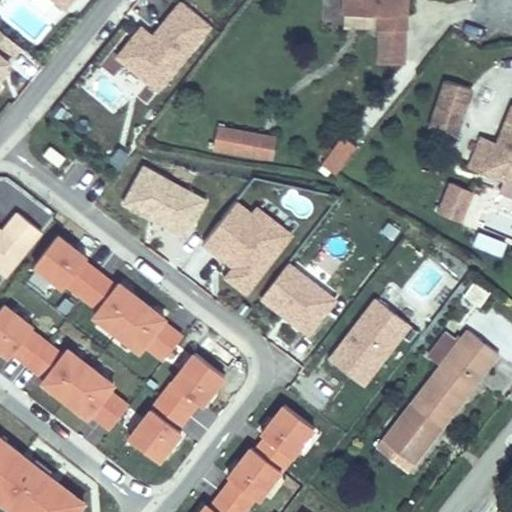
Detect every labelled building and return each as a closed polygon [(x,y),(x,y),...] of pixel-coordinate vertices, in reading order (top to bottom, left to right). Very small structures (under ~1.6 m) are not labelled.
[(54,0),(66,10),(74,0),(54,0)] [(376,30),(379,30),(407,30),(410,31),(409,0),(342,0),(342,15),(377,15),(376,30)] [(159,93),(213,27),(179,1),(152,35),(141,26),(115,57),(159,93)] [(0,92),(3,89),(0,86),(0,78),(24,49),(0,30),(0,92)] [(407,30),(379,30),(378,64),(407,64),(407,30)] [(458,138),(474,91),(444,82),(429,128),(458,138)] [(480,137),(467,168),(504,183),(506,178),(511,180),(511,103),(511,104),(496,143),(480,137)] [(255,158),(260,133),(219,126),(214,151),(255,158)] [(277,136),(260,133),(255,158),(272,161),(277,136)] [(337,175),(358,146),(343,135),(322,164),(337,175)] [(188,239),(209,200),(142,164),(121,204),(188,239)] [(475,193),(449,183),(438,213),(463,223),(475,193)] [(203,245),(232,268),(224,278),(247,296),(295,234),(257,205),(252,212),(237,200),(203,245)] [(0,271),(7,278),(43,233),(18,213),(3,230),(0,227),(0,271)] [(394,240),(401,231),(388,222),(382,231),(394,240)] [(478,232),(473,244),(501,256),(506,243),(478,232)] [(89,257),(60,235),(34,269),(63,291),(67,287),(87,261),(89,257)] [(116,284),(87,261),(67,287),(96,310),(116,284)] [(308,338),(338,300),(290,263),(260,301),(308,338)] [(492,291),(475,279),(462,297),(479,309),(492,291)] [(168,318),(119,280),(116,284),(96,310),(91,317),(140,355),(146,347),(167,321),(168,318)] [(365,386),(412,325),(375,296),(328,357),(365,386)] [(35,326),(5,303),(0,309),(0,350),(10,359),(13,355),(33,329),(35,326)] [(185,334),(167,321),(146,347),(164,361),(185,334)] [(63,352),(33,329),(13,355),(43,378),(63,352)] [(382,439),(397,451),(415,465),(501,355),(468,329),(458,341),(441,364),(382,439)] [(441,364),(458,341),(446,331),(428,354),(441,364)] [(118,385),(68,347),(63,352),(43,378),(40,383),(90,421),(94,417),(114,391),(118,385)] [(228,378),(195,352),(171,382),(200,404),(205,408),(228,378)] [(200,404),(171,382),(151,408),(180,430),(200,404)] [(131,404),(114,391),(94,417),(111,430),(131,404)] [(317,431),(283,404),(260,433),(265,438),(291,459),(293,460),(317,431)] [(151,408),(128,439),(161,464),(185,433),(180,430),(151,408)] [(0,505),(9,511),(81,511),(89,502),(0,434),(0,505)] [(281,471),(291,459),(265,438),(256,450),(281,471)] [(390,459),(397,451),(382,439),(375,448),(390,459)] [(251,447),(227,476),(232,480),(256,500),(260,503),(284,473),(281,471),(256,450),(251,447)] [(218,511),(245,511),(256,500),(232,480),(211,506),(218,511)] [(218,511),(211,506),(208,503),(200,511),(218,511)]
